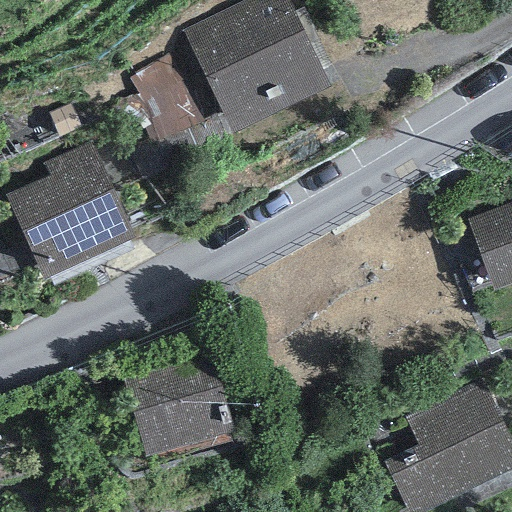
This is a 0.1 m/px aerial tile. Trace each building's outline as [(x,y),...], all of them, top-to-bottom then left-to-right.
[(294,0),(249,0),(189,33),(241,126),(335,74),(294,0)] [(51,168),(4,188),(41,273),(128,235),(88,142),(47,160),(51,168)] [(511,198),(467,215),(491,281),(511,273),(511,198)] [(200,349),(133,369),(160,457),(227,437),(200,349)] [(419,440),(381,458),(407,511),(408,511),(511,462),(511,435),(484,378),(407,415),(419,440)]
